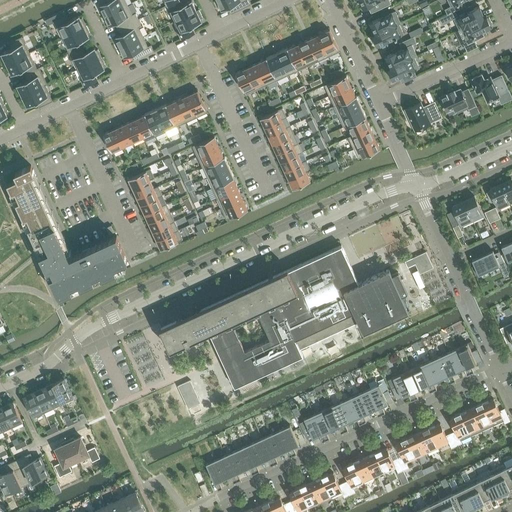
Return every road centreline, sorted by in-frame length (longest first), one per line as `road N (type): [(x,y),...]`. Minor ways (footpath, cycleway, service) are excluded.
road 1 (residential): [(0,388),(48,366),(105,321),(418,188)]
road 2 (residential): [(500,370),(224,498)]
road 3 (residential): [(268,196),(199,44)]
road 4 (residential): [(139,254),(70,105)]
road 5 (residential): [(511,43),(377,105)]
road 6 (residential): [(500,370),(451,260)]
